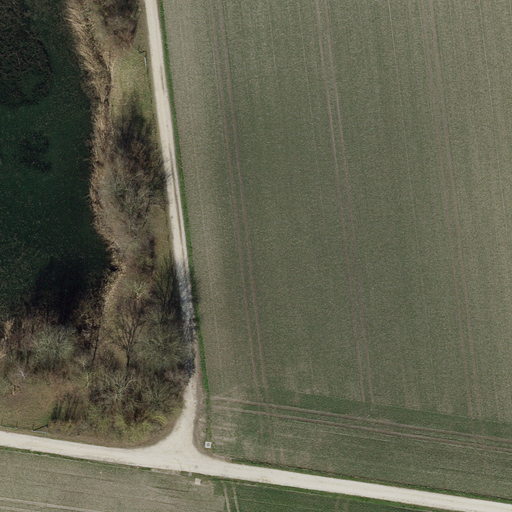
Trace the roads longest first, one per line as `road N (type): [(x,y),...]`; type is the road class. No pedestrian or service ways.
road 1 (track): [(202,462),(148,0)]
road 2 (track): [(511,507),(202,462)]
road 3 (track): [(202,462),(0,436)]
